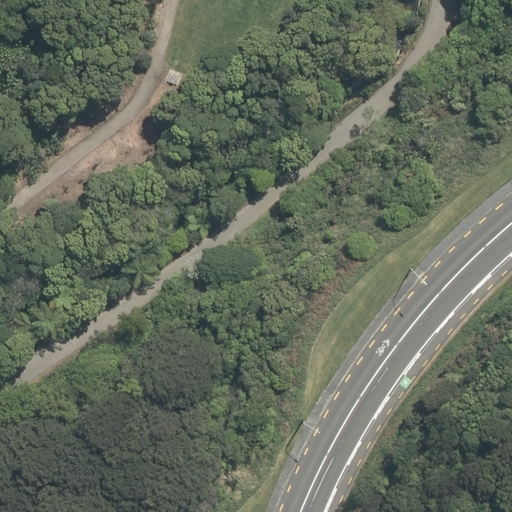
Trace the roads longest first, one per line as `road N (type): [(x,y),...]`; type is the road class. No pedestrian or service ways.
road 1 (residential): [(443,0),(425,51),(389,92),(264,203),(0,392)]
road 2 (secondary): [(301,511),(387,355),(511,223)]
